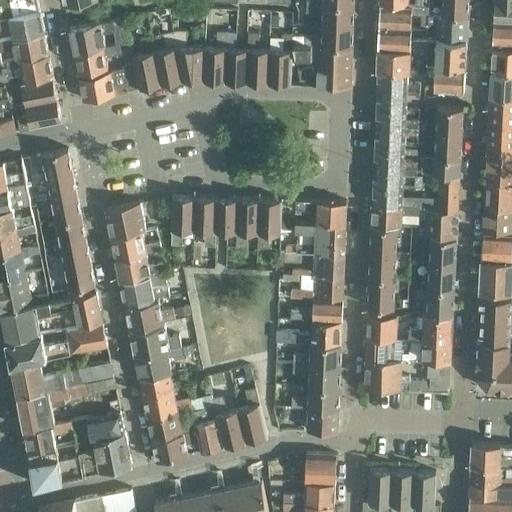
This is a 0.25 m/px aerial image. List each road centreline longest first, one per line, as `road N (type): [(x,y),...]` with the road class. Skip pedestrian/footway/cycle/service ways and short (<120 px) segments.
road 1 (residential): [(481,0),(459,408)]
road 2 (residential): [(79,134),(142,470)]
road 3 (residential): [(352,418),(358,201),(343,185)]
road 4 (residential): [(142,470),(290,439),(350,440)]
road 5 (residential): [(204,109),(219,179),(343,185)]
road 6 (residential): [(348,98),(223,93),(204,109)]
road 7 (residential): [(4,500),(142,470)]
road 8 (residential): [(79,134),(50,0)]
road 9 (residential): [(79,134),(204,109)]
